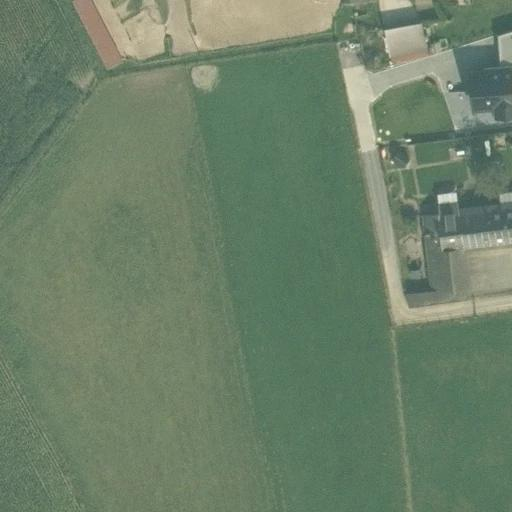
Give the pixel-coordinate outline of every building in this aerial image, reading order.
[(72,0),(104,61),(119,53),(91,0),(72,0)] [(422,15),(386,21),(391,49),(428,42),(422,15)] [(507,61),(511,60),(511,21),(500,24),(507,61)] [(511,76),(477,82),(481,105),(511,99),(511,76)] [(511,197),(477,202),(481,239),(511,235),(511,197)] [(477,202),(426,208),(434,283),(467,279),(469,279),(465,241),(481,239),(477,202)] [(469,290),(467,279),(434,283),(409,287),(410,298),(469,290)]
